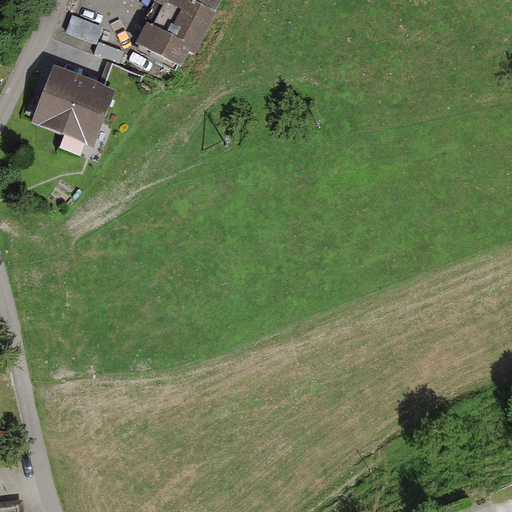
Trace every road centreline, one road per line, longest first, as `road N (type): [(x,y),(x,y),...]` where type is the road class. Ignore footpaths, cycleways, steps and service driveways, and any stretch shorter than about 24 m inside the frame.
road 1 (residential): [(0,299),(52,511)]
road 2 (residential): [(59,0),(0,126)]
